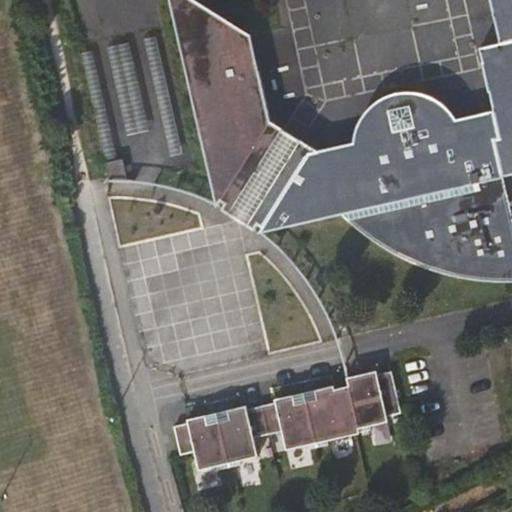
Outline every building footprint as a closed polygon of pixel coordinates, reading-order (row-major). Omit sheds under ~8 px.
[(89,38),(79,0),(65,0),(75,41),(89,38)] [(94,0),(103,34),(124,28),(117,0),(94,0)] [(152,22),(146,0),(131,0),(137,26),(152,22)] [(511,0),(490,0),(500,46),(478,52),(491,112),(458,119),(446,108),(431,99),(414,95),(393,98),(378,105),(364,119),(353,135),(350,145),(317,153),(272,123),(260,72),(240,75),(229,23),(190,0),(172,0),(215,211),(259,238),(343,219),(355,230),(387,254),(423,272),(468,282),(511,284),(511,205),(506,182),(511,180),(511,0)] [(252,37),(229,23),(240,75),(260,72),(252,37)] [(141,41),(169,161),(183,157),(156,37),(141,41)] [(126,138),(148,133),(129,45),(106,50),(126,138)] [(104,168),(106,168),(118,165),(92,53),(78,56),(104,168)] [(118,165),(106,168),(110,183),(128,187),(122,165),(118,165)] [(350,380),(351,385),(364,432),(390,424),(389,420),(404,416),(393,375),(379,378),(378,373),(350,380)] [(364,432),(351,385),(337,388),(336,384),(321,388),(324,400),(311,403),(321,444),(364,432)] [(324,400),(321,388),(308,391),(311,403),(324,400)] [(311,403),(308,391),(294,395),(298,406),(311,403)] [(321,444),(311,403),(298,406),(294,395),(277,399),(278,405),(263,408),(270,437),(285,433),(290,453),(321,444)] [(256,440),(270,437),(263,408),(249,412),(248,407),(230,412),(233,424),(221,427),(231,467),(260,460),(256,440)] [(233,424),(230,412),(218,415),(221,427),(233,424)] [(221,427),(218,415),(206,418),(209,430),(221,427)] [(201,476),(231,467),(221,427),(209,430),(206,418),(188,422),(189,427),(175,431),(182,459),(196,456),(201,476)]
